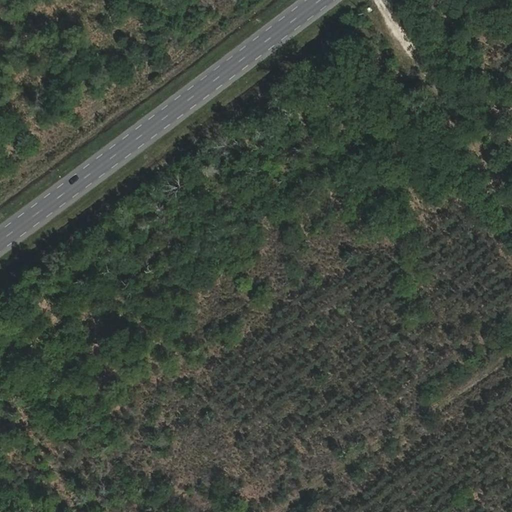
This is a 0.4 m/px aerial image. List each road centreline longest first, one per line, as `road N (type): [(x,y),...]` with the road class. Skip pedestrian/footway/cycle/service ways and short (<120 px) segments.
road 1 (primary): [(326,0),(0,239)]
road 2 (track): [(377,0),(511,201)]
